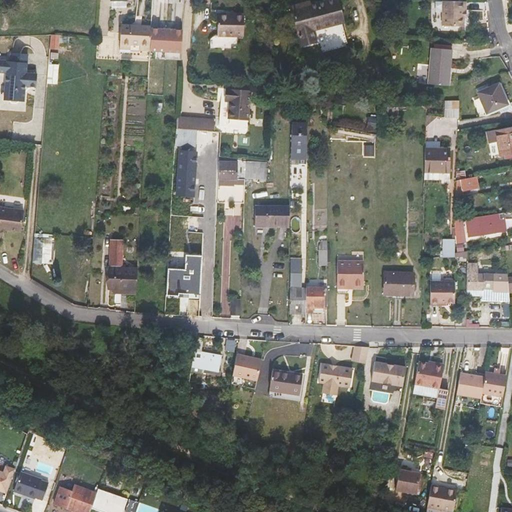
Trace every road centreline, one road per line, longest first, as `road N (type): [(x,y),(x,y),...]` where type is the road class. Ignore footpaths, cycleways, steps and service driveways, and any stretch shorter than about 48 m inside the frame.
road 1 (residential): [(511,336),(289,333),(84,314),(0,272)]
road 2 (track): [(331,511),(0,361)]
